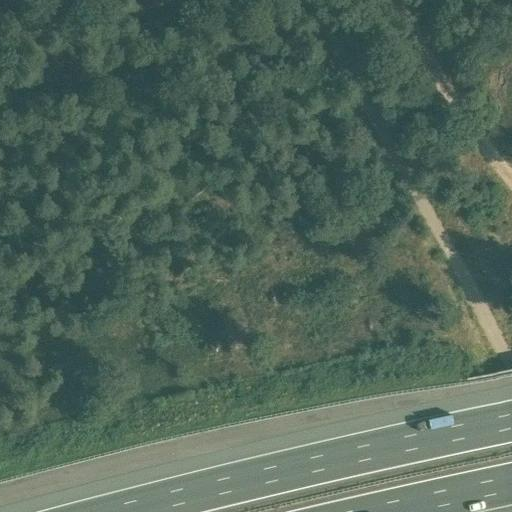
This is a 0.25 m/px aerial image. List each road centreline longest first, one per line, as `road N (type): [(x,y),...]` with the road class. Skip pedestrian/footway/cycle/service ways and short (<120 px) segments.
road 1 (track): [(312,0),(511,368)]
road 2 (motorway): [(511,422),(113,511)]
road 3 (track): [(391,0),(452,109),(511,178)]
road 4 (track): [(0,45),(173,0)]
road 5 (motorway): [(375,511),(511,483)]
